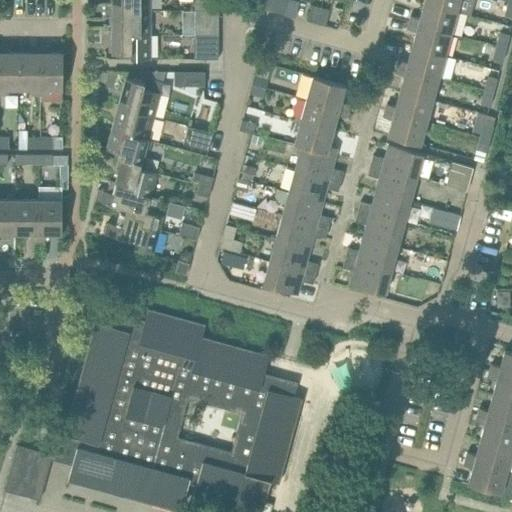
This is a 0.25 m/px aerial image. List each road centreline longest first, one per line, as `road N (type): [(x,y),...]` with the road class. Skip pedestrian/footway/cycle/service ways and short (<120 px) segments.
road 1 (residential): [(417,316),(354,301),(308,310),(225,289),(209,275),(205,255),(227,164),(232,12),(354,44),(368,42),(382,0)]
road 2 (residential): [(485,327),(445,467),(381,448),(417,316)]
road 3 (residential): [(2,380),(61,392),(80,309),(54,280),(0,278)]
road 4 (residential): [(480,186),(438,318)]
